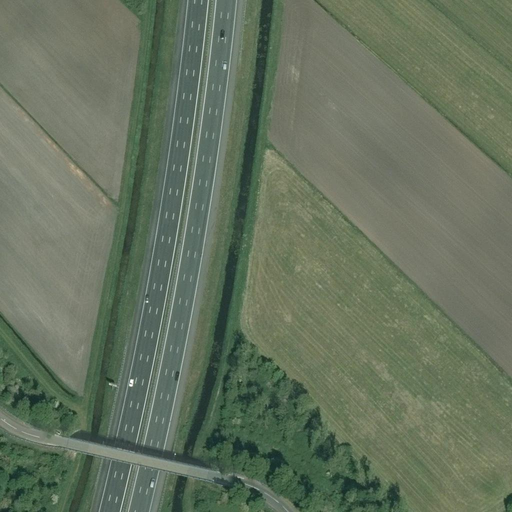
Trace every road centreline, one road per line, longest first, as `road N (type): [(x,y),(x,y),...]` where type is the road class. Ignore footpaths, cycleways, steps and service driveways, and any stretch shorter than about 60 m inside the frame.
road 1 (motorway): [(141,511),(191,293),(233,0)]
road 2 (motorway): [(198,0),(161,279),(110,511)]
road 3 (tertiary): [(285,511),(245,485),(25,433),(0,418)]
